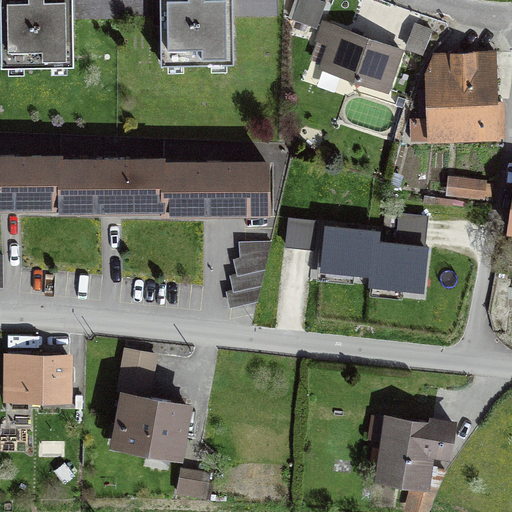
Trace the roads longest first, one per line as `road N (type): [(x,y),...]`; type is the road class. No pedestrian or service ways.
road 1 (residential): [(473,360),(100,323),(0,322)]
road 2 (residential): [(511,117),(473,360)]
